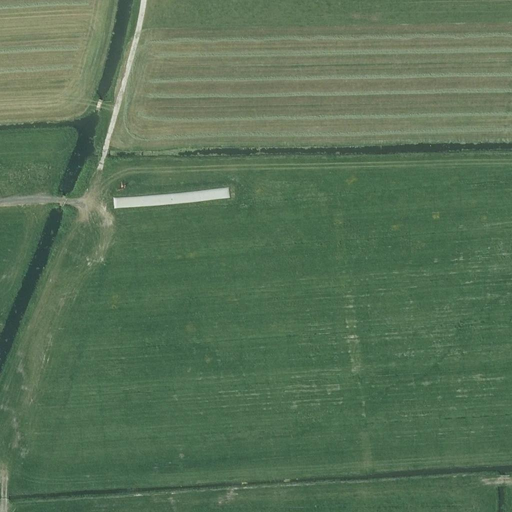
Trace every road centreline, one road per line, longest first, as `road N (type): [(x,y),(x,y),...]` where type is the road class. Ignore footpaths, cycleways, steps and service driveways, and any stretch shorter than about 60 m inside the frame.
road 1 (track): [(143,0),(99,168)]
road 2 (track): [(0,202),(87,203),(99,168)]
